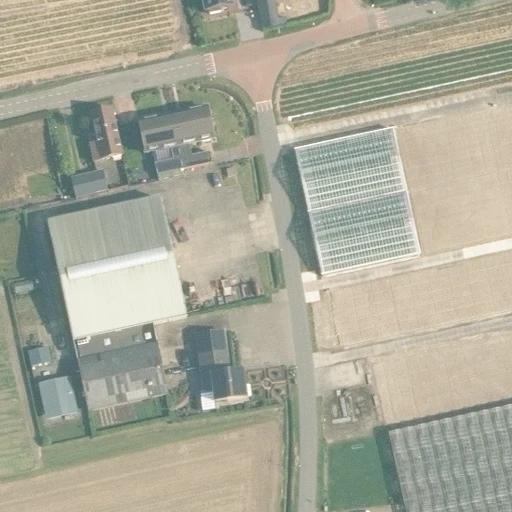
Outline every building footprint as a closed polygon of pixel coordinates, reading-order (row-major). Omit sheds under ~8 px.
[(201,0),(204,12),(208,11),(209,14),(219,11),(219,9),(232,6),(230,0),(201,0)] [(256,0),(261,27),(277,25),(275,18),(272,0),(256,0)] [(201,108),(200,105),(187,108),(188,111),(172,115),(184,169),(211,164),(208,152),(190,156),(187,144),(213,139),(206,107),(201,108)] [(420,252),(511,233),(511,197),(494,106),(395,126),(420,252)] [(111,109),(111,108),(90,113),(96,142),(89,144),(93,162),(121,156),(111,109)] [(184,169),(172,115),(156,118),(155,115),(142,118),(143,121),(138,122),(145,153),(170,148),(172,160),(154,164),(156,175),(182,170),(184,169)] [(157,180),(183,175),(182,170),(156,175),(157,180)] [(75,198),(107,190),(102,171),(70,178),(75,198)] [(87,411),(167,394),(156,340),(152,325),(186,317),(160,198),(47,223),(76,361),(87,411)] [(331,289),(342,342),(483,313),(477,283),(456,287),(454,277),(389,290),(386,278),(331,289)] [(223,366),(227,365),(223,331),(195,335),(199,369),(205,368),(206,376),(200,376),(202,391),(212,390),(214,403),(246,398),(242,371),(224,373),(223,366)] [(46,348),(27,352),(30,367),(49,363),(46,348)] [(66,378),(40,384),(46,413),(73,408),(66,378)] [(511,511),(511,405),(387,434),(404,511),(511,511)]
